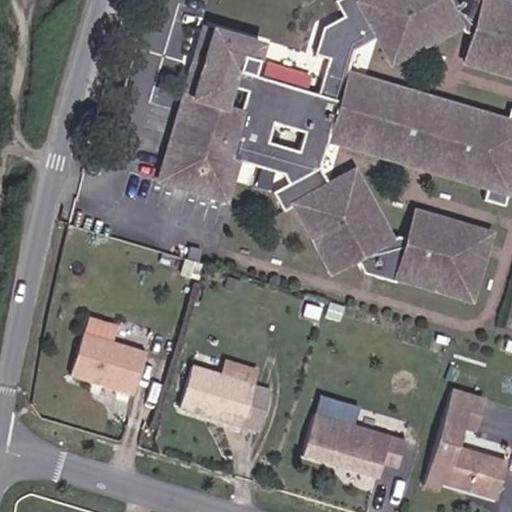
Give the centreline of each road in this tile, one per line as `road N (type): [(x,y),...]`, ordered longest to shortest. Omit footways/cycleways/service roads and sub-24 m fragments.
road 1 (tertiary): [(0,436),(116,0)]
road 2 (residential): [(0,450),(212,511)]
